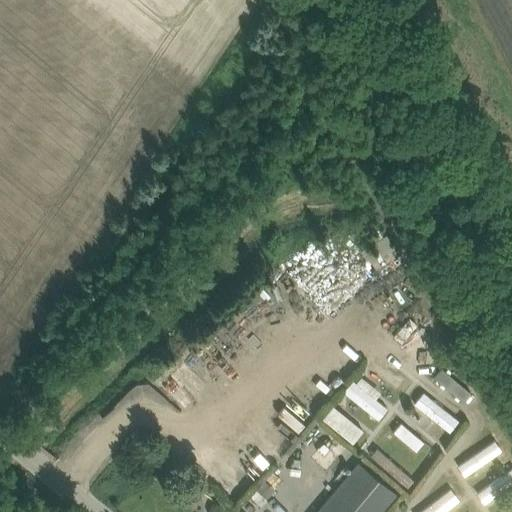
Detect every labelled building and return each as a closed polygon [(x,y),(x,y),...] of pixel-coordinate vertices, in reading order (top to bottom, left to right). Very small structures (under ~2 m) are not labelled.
[(423,326),(403,348),(422,366),(442,343),(423,326)] [(398,388),(406,376),(376,355),(368,367),(398,388)] [(465,402),(473,392),(443,367),(434,376),(465,402)] [(387,406),(375,397),(381,390),(360,374),(345,393),(378,418),(387,406)] [(414,404),(449,432),(459,419),(424,391),(414,404)] [(298,399),(283,413),(298,428),(312,414),(298,399)] [(354,442),(365,428),(335,404),(324,417),(354,442)] [(415,451),(425,440),(402,421),(393,433),(415,451)] [(232,435),(224,444),(244,462),(252,454),(232,435)] [(497,441),(456,462),(462,473),(503,452),(497,441)] [(382,511),(397,494),(359,461),(316,511),(382,511)] [(416,511),(442,511),(461,500),(453,488),(416,511)]
